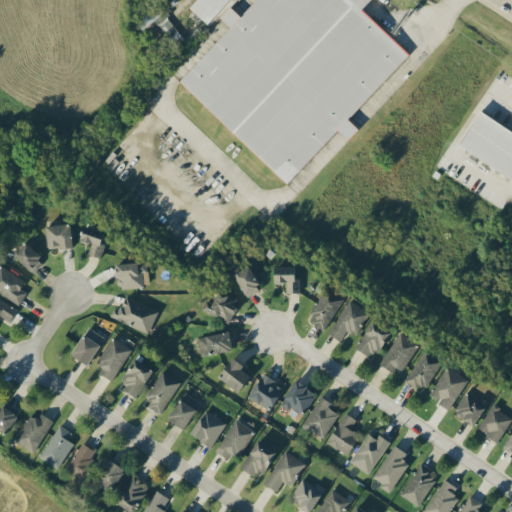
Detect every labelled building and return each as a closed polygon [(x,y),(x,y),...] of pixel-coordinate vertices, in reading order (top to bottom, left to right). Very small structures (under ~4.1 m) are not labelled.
[(261,0),(353,0),(413,57),(294,180),(187,77),(261,0)] [(208,25),(231,0),(195,0),(189,7),(208,25)] [(511,131),(478,109),(455,143),(511,181),(511,131)] [(46,223),(47,247),(71,246),(70,222),(46,223)] [(104,243),(100,242),(104,230),(84,224),(79,238),(91,242),(88,253),(100,256),(104,243)] [(30,270),(43,258),(26,240),(13,252),(30,270)] [(118,288),(149,285),(146,259),(115,263),(118,288)] [(299,291),(299,276),(295,277),(294,264),(273,265),(274,280),(286,280),(286,291),(299,291)] [(260,290),(250,265),(235,271),(245,296),(260,290)] [(25,278),(0,266),(0,293),(20,303),(26,291),(20,289),(25,278)] [(344,298),(326,286),(306,315),(324,327),(344,298)] [(213,302),(205,299),(200,310),(229,321),(239,298),(218,289),(213,302)] [(158,309),(125,296),(120,307),(115,305),(110,317),(149,332),(158,309)] [(17,307),(0,297),(0,317),(9,322),(17,307)] [(347,329),(355,334),(369,313),(349,299),(328,332),(340,340),(347,329)] [(374,357),(390,329),(372,319),(356,347),(374,357)] [(89,363),(103,336),(86,326),(71,354),(89,363)] [(231,350),(229,331),(198,334),(199,353),(231,350)] [(395,364),(403,369),(418,343),(399,331),(380,363),(392,370),(395,364)] [(97,363),(103,366),(99,373),(113,380),(130,346),(111,336),(97,363)] [(425,390),(441,359),(422,349),(406,380),(425,390)] [(218,375),(238,390),(250,374),(241,368),(244,364),(233,355),(218,375)] [(136,396),(153,368),(136,357),(118,386),(136,396)] [(468,380),(448,366),(428,394),(449,408),(468,380)] [(180,379),(161,370),(144,404),(162,414),(180,379)] [(274,378),(263,372),(249,396),(270,408),(281,387),(271,382),(274,378)] [(280,406),(289,410),(291,407),(305,414),(317,391),(294,379),(280,406)] [(473,425),(488,402),(468,389),(453,412),(473,425)] [(183,428),(201,402),(185,391),(167,417),(183,428)] [(339,413),(330,407),(333,402),(321,395),(302,423),(323,437),(339,413)] [(0,407),(0,428),(6,432),(17,413),(2,404),(0,407)] [(511,415),(493,404),(478,427),(489,433),(487,435),(497,441),(511,417),(511,415)] [(190,432),(211,446),(226,422),(205,409),(190,432)] [(359,433),(350,428),(356,418),(345,411),(326,442),(346,454),(359,433)] [(52,419),(41,412),(38,418),(29,413),(14,441),(35,452),(52,419)] [(254,430),(236,418),(215,450),(229,459),(236,447),(241,451),(254,430)] [(68,439),(72,432),(60,424),(38,456),(57,468),(74,443),(68,439)] [(390,440),(379,433),(376,437),(368,432),(349,462),(369,474),(390,440)] [(276,449),(256,439),(241,468),(261,477),(276,449)] [(83,478),(97,449),(81,441),(67,471),(83,478)] [(403,458),(406,451),(393,444),(373,480),(392,490),(408,461),(403,458)] [(277,490),(282,480),(294,485),(305,460),(282,450),(266,485),(277,490)] [(94,487),(111,494),(123,465),(106,458),(94,487)] [(438,473),(420,462),(400,495),(418,505),(438,473)] [(134,511),(149,483),(132,473),(116,502),(134,511)] [(302,476),(289,499),(311,511),(324,488),(302,476)] [(422,511),(448,511),(459,497),(452,492),(457,486),(445,478),(422,511)] [(316,511),(343,511),(351,500),(332,488),(316,511)] [(142,511),(167,511),(162,509),(169,497),(156,489),(142,511)] [(480,511),(477,510),(482,501),(467,494),(458,511),(480,511)]
